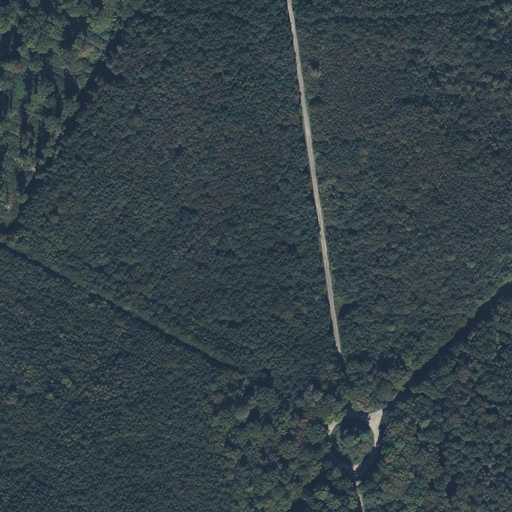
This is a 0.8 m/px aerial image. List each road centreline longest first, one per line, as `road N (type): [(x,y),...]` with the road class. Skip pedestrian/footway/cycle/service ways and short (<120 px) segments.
road 1 (track): [(347,416),(289,0)]
road 2 (track): [(0,245),(286,399),(329,431)]
road 3 (track): [(511,283),(371,423)]
